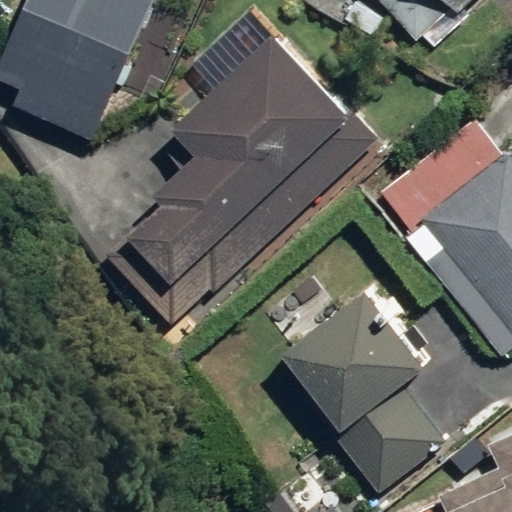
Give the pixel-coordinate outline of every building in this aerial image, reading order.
[(46,0),(9,86),(107,128),(161,0),(46,0)] [(411,0),(446,36),(483,0),(411,0)] [(152,207),(198,258),(372,101),(295,18),(195,109),(225,142),(152,207)] [(511,150),(438,205),(511,304),(511,150)] [(295,344),(392,481),(460,433),(418,375),(450,352),(394,274),(295,344)] [(441,511),(511,511),(511,434),(488,446),(500,471),(435,500),(441,511)]
